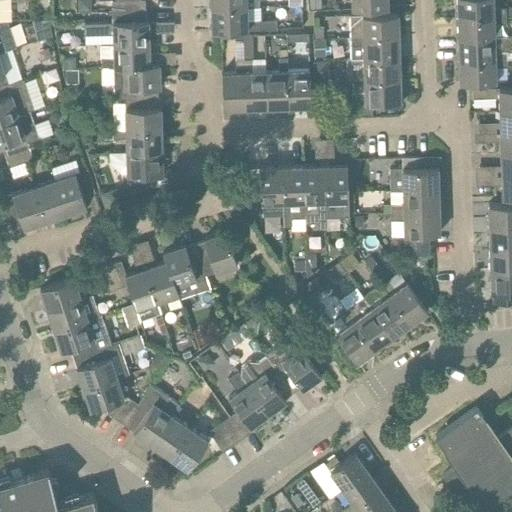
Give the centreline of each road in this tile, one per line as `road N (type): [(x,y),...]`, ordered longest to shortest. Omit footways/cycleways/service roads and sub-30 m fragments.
road 1 (residential): [(0,259),(179,217),(190,199),(189,128)]
road 2 (residential): [(466,345),(458,156),(447,138),(420,128)]
road 3 (residential): [(420,128),(189,128)]
road 4 (residential): [(209,511),(360,403)]
road 5 (residential): [(157,511),(46,430)]
road 6 (residential): [(46,430),(0,301)]
road 7 (residential): [(420,128),(427,90),(423,0)]
road 8 (residential): [(189,128),(181,0)]
road 9 (residential): [(360,403),(432,352),(466,345)]
